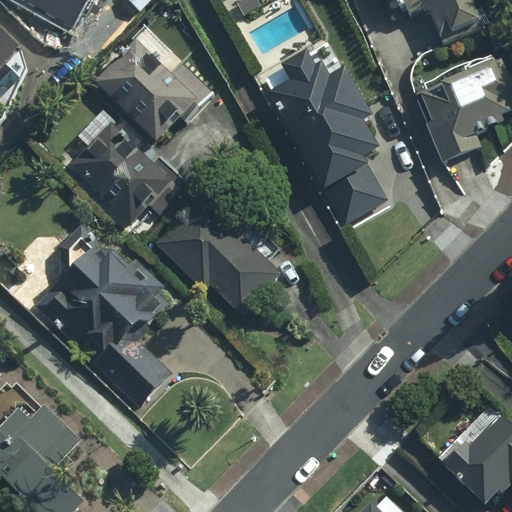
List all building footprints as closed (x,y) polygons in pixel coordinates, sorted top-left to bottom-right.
[(88,0),(7,0),(48,40),(88,0)] [(484,0),(406,0),(414,19),(435,10),(450,46),(496,27),(484,0)] [(0,78),(27,51),(0,24),(0,78)] [(206,99),(146,41),(106,81),(166,139),(206,99)] [(358,67),(343,75),(335,62),(326,67),(318,52),(295,65),(303,81),(281,93),(335,190),(378,165),(375,158),(390,150),(373,120),(384,114),(358,67)] [(490,145),(483,127),(511,115),(511,61),(427,96),(452,161),(490,145)] [(188,193),(121,124),(79,164),(147,233),(188,193)] [(292,276),(214,195),(166,240),(245,321),(292,276)] [(176,303),(167,295),(174,288),(144,260),(137,268),(112,244),(48,309),(149,405),(181,372),(144,336),(176,303)] [(81,511),(93,500),(61,470),(90,440),(55,406),(40,421),(29,410),(0,439),(0,464),(47,511),(81,511)] [(511,409),(457,467),(494,503),(511,484),(511,409)] [(394,511),(381,499),(368,511),(394,511)]
